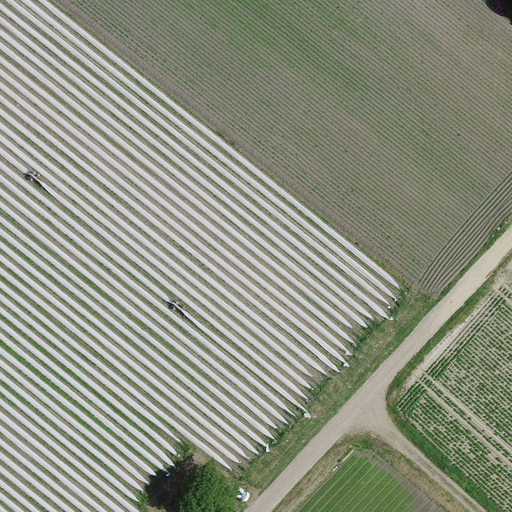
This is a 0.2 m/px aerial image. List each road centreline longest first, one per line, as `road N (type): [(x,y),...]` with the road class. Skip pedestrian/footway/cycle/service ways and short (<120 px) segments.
road 1 (track): [(262,511),(511,239)]
road 2 (track): [(366,397),(488,511)]
